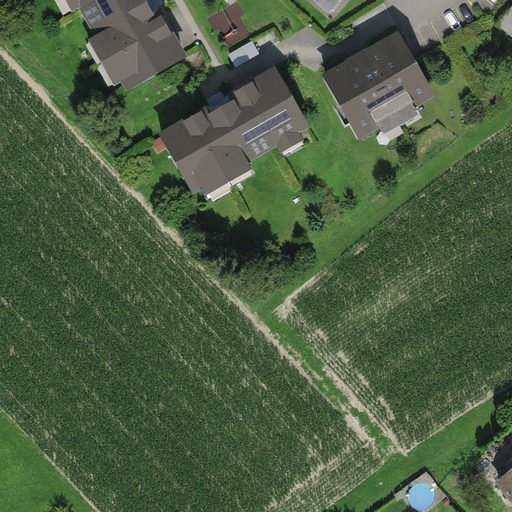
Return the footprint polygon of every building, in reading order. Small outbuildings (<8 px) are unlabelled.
[(155,0),(76,0),(129,94),(189,61),(155,0)] [(313,0),(335,19),(351,0),(313,0)] [(511,9),(499,26),(511,36),(511,9)] [(401,39),(326,79),(356,134),(431,94),(401,39)] [(281,73),(161,137),(193,196),(313,132),(281,73)] [(511,474),(494,487),(511,511),(511,474)]
